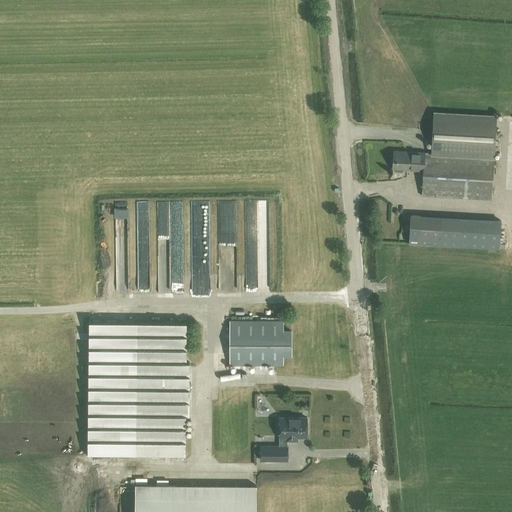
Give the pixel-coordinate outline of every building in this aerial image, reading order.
[(417,151),(393,150),(392,168),(407,169),(407,170),(416,170),(416,167),(423,168),(421,195),(491,199),(496,115),(437,111),(434,152),(424,152),(424,156),(416,155),(417,151)] [(266,202),(245,202),(245,230),(249,230),(249,234),(256,234),(256,238),(267,238),(266,202)] [(170,221),(170,213),(159,214),(160,222),(170,221)] [(461,216),(411,213),(410,242),(460,245),(461,216)] [(230,365),(283,365),(283,355),(291,355),(291,330),(283,330),(283,321),(230,320),(230,365)] [(88,454),(185,455),(185,415),(188,415),(189,361),(185,361),(186,322),(90,321),(88,454)] [(309,418),(281,418),(281,437),(289,437),(289,439),(299,439),(299,437),(309,437),(309,418)] [(260,460),(287,460),(287,446),(260,446),(260,460)] [(91,464),(91,480),(131,479),(131,472),(120,472),(120,465),(135,465),(135,463),(91,464)] [(254,511),(256,481),(134,480),(133,511),(254,511)]
